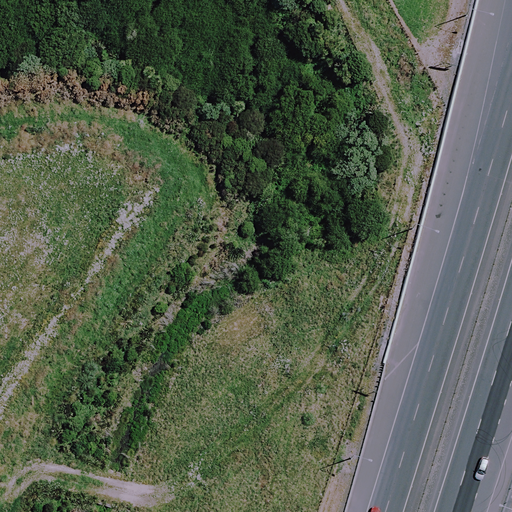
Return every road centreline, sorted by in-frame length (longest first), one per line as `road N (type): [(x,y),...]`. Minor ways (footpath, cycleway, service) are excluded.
road 1 (motorway): [(384,511),(483,186)]
road 2 (motorway): [(511,321),(451,511)]
road 3 (motorway): [(483,186),(511,30)]
